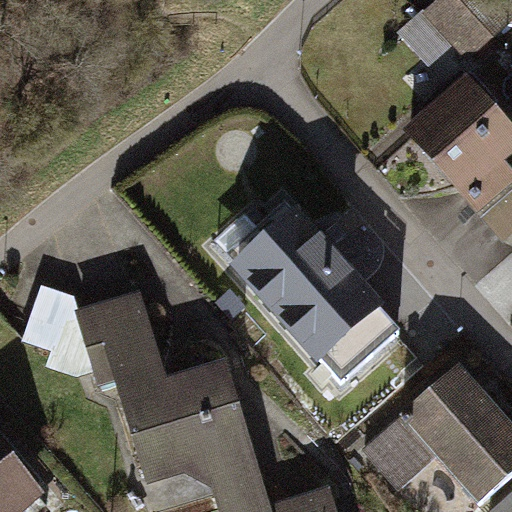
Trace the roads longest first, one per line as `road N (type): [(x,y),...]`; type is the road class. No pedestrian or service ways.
road 1 (residential): [(511,352),(257,59)]
road 2 (residential): [(257,59),(0,283)]
